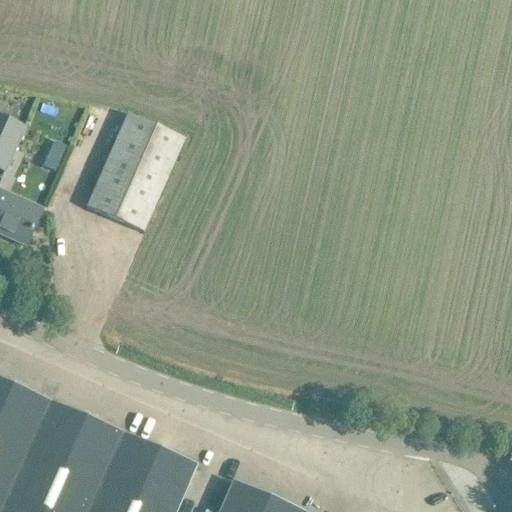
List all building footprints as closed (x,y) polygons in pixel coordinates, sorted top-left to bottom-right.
[(0,171),(6,175),(26,129),(0,117),(0,171)] [(128,117),(86,210),(143,235),(185,142),(128,117)] [(0,193),(0,231),(27,244),(42,212),(0,193)] [(0,511),(1,511),(49,404),(0,382),(0,511)] [(89,511),(122,436),(49,404),(1,511),(89,511)] [(122,436),(89,511),(177,511),(196,468),(122,436)] [(296,511),(288,508),(233,484),(220,511),(296,511)]
